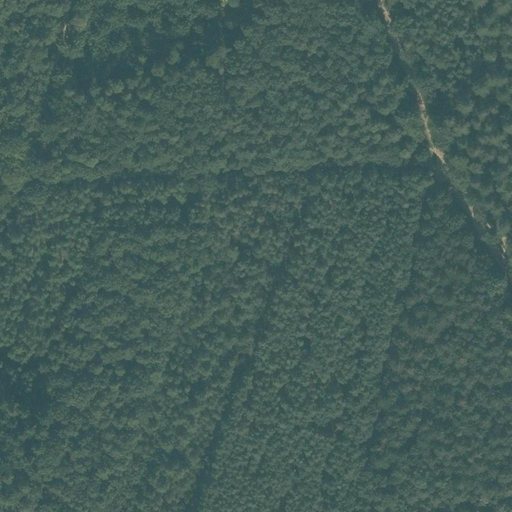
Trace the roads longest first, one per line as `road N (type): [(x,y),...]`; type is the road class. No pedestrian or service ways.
road 1 (track): [(26,180),(440,155)]
road 2 (track): [(353,511),(444,157)]
road 3 (track): [(70,0),(26,180)]
road 4 (track): [(382,0),(440,155)]
road 5 (track): [(444,157),(511,272)]
